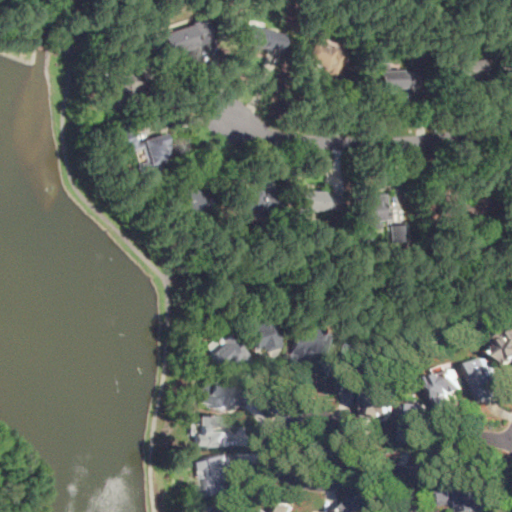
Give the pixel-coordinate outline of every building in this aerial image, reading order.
[(200,21),(157,32),(163,55),(206,43),(200,21)] [(275,52),(279,33),(247,25),(242,44),(275,52)] [(301,62),(334,75),(344,51),(310,38),(301,62)] [(444,83),(483,78),(480,57),(441,62),(444,83)] [(137,60),(123,60),(123,72),(106,72),(106,102),(136,102),(137,60)] [(373,89),(409,89),(409,69),(373,69),(373,89)] [(162,133),(133,141),(129,128),(112,132),(117,151),(131,147),(139,176),(171,168),(162,133)] [(166,198),(193,216),(207,195),(181,177),(166,198)] [(232,210),(269,211),(269,190),(233,188),(232,210)] [(332,213),(332,191),(294,191),(294,213),(332,213)] [(442,228),(475,226),(474,204),(458,206),(457,193),(439,195),(442,228)] [(354,236),(368,235),(367,221),(386,220),(385,194),(352,196),(354,236)] [(404,225),(389,225),(389,241),(404,241),(404,225)] [(267,316),(243,324),(253,355),(278,346),(267,316)] [(286,353),(319,362),(326,334),(294,326),(286,353)] [(511,331),(496,338),(508,363),(511,361),(511,331)] [(218,370),(232,359),(237,366),(247,359),(226,332),(202,350),(218,370)] [(365,361),(336,354),(330,374),(344,378),(341,390),(356,394),(365,361)] [(467,365),(483,399),(503,390),(487,355),(467,365)] [(458,403),(453,393),(466,387),(456,366),(428,380),(443,410),(458,403)] [(238,389),(207,377),(198,401),(229,413),(238,389)] [(365,411),(390,417),(398,390),(372,383),(365,411)] [(427,403),(407,401),(402,439),(422,442),(427,403)] [(229,425),(217,425),(217,415),(190,415),(190,446),(229,446),(229,425)] [(206,494),(236,488),(228,452),(189,460),(193,481),(203,479),(206,494)] [(375,511),(380,487),(364,484),(362,494),(351,492),(347,511),(375,511)] [(488,486),(455,489),(457,511),(490,508),(488,486)] [(440,488),(442,503),(452,502),(450,487),(440,488)] [(207,511),(247,511),(235,494),(207,511)] [(262,506),(259,511),(291,511),(294,506),(278,499),(273,511),(262,506)]
